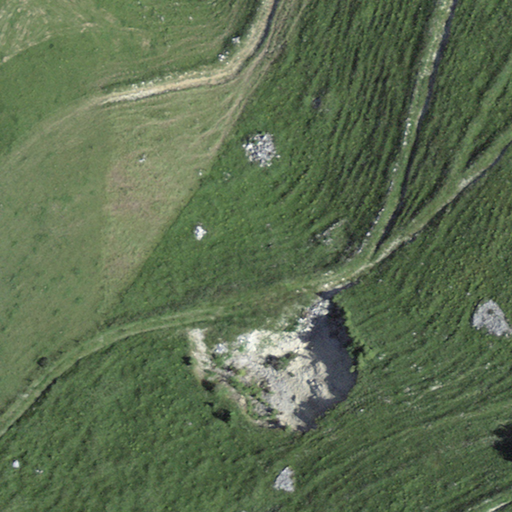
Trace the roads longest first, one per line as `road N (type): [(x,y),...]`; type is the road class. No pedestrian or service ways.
road 1 (track): [(0,429),(78,346),(363,263),(383,231),(451,0)]
road 2 (track): [(0,129),(37,124),(95,88),(231,63),(264,0)]
road 3 (track): [(363,263),(444,198),(511,67)]
